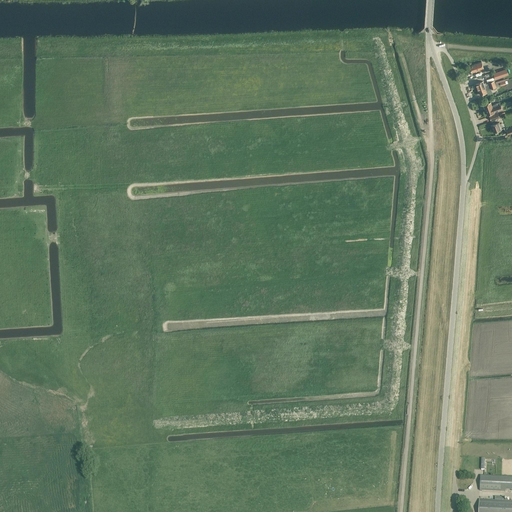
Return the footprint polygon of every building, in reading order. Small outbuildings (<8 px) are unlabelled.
[(481,61),(476,63),(470,65),(472,72),(481,69),(482,72),(485,71),(481,61)] [(506,68),(494,73),(496,79),(508,75),(506,68)] [(476,83),(478,89),(487,86),(492,84),(495,83),(494,81),(491,82),(486,83),(487,85),(485,86),(483,81),(476,83)] [(491,89),(493,88),(496,87),(495,83),(492,84),(487,86),(478,89),(480,95),(487,92),(486,90),(491,88),(491,89)] [(494,112),(502,109),(500,104),(485,109),(487,115),(494,112)] [(493,132),(502,129),(501,126),(503,125),(502,123),(500,123),(499,122),(491,125),(493,132)] [(480,491),(500,492),(505,492),(505,490),(511,490),(511,476),(481,475),(481,479),(480,491)] [(511,511),(511,501),(480,500),(478,511),(511,511)]
